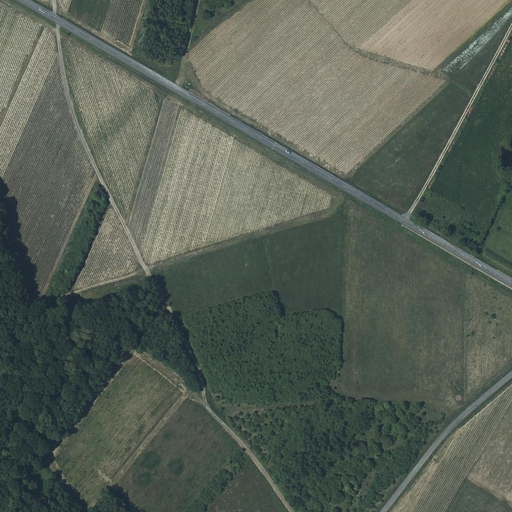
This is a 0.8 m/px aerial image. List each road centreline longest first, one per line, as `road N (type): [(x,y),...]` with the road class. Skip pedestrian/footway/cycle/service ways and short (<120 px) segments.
road 1 (secondary): [(22,0),(511,283)]
road 2 (track): [(206,408),(198,372),(72,116),(52,0)]
road 3 (track): [(162,366),(253,458),(293,511)]
road 4 (unclassified): [(384,511),(455,424),(511,374)]
road 5 (track): [(145,270),(0,309)]
